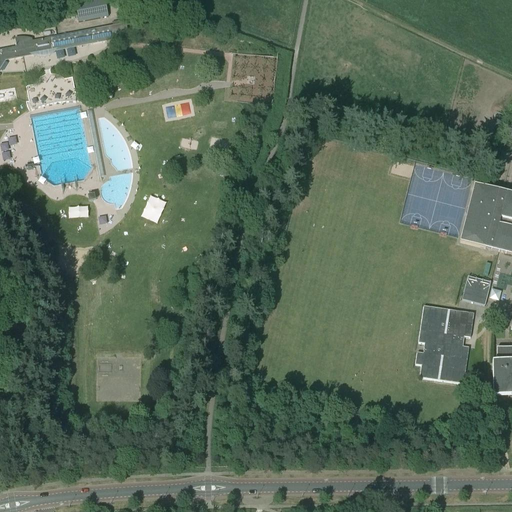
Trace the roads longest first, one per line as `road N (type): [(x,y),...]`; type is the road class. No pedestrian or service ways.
road 1 (track): [(206,488),(210,406),(236,257),(281,131),(305,0)]
road 2 (tertiary): [(41,499),(511,484)]
road 3 (track): [(511,77),(353,0)]
